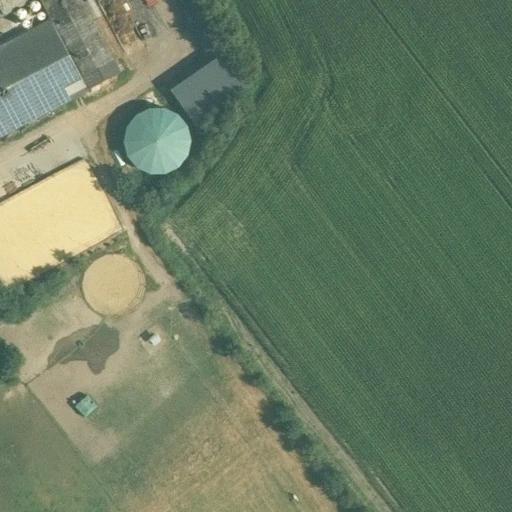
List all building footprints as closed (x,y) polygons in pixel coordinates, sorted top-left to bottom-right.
[(33,0),(5,16),(0,18),(0,48),(53,21),(41,0),(33,0)] [(0,0),(0,6),(5,16),(33,0),(0,0)] [(116,62),(82,0),(41,0),(53,21),(83,79),(116,62)] [(53,21),(0,48),(0,137),(121,73),(116,62),(83,79),(53,21)] [(231,58),(174,97),(198,132),(255,92),(231,58)] [(188,153),(190,141),(188,129),(181,118),(170,111),(158,109),(146,112),(136,119),(129,129),(126,142),(129,154),(136,164),(147,171),(159,173),(171,171),(181,163),(188,153)]
